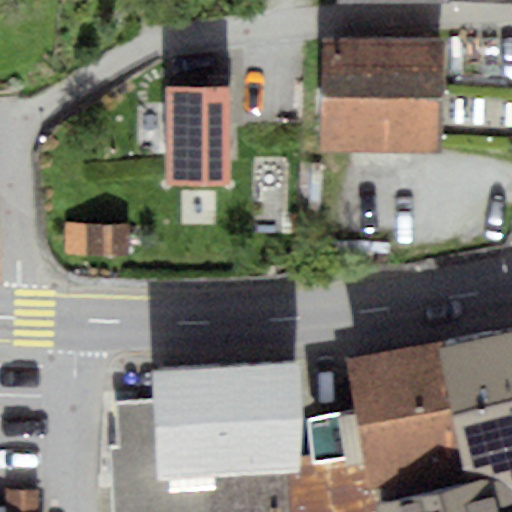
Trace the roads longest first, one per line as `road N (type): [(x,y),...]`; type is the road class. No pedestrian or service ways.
road 1 (tertiary): [(76,322),(317,323),(511,286)]
road 2 (residential): [(17,319),(12,130),(0,127)]
road 3 (residential): [(76,322),(75,511)]
